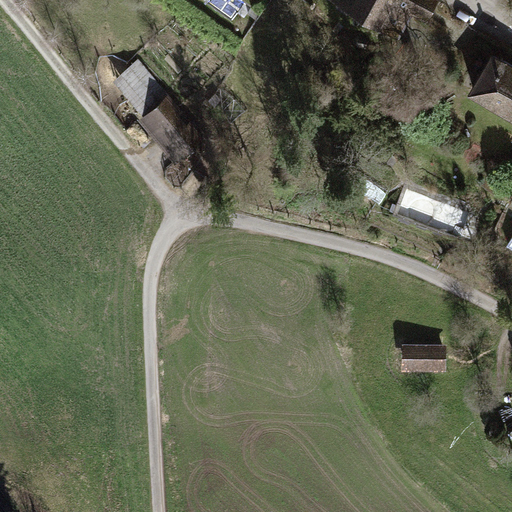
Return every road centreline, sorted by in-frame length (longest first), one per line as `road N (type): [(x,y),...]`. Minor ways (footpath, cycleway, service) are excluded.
road 1 (residential): [(158,511),(151,274),(165,237),(181,222),(238,220),(366,250),(511,315)]
road 2 (track): [(8,0),(181,222)]
